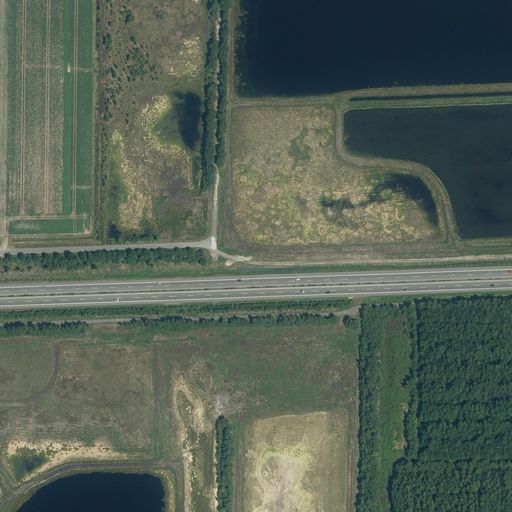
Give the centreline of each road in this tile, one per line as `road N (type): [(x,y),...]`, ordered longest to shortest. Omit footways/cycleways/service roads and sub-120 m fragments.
road 1 (track): [(219,0),(212,243),(219,253),(266,264),(511,256)]
road 2 (trunk): [(511,273),(0,291)]
road 3 (trunk): [(0,302),(511,284)]
road 4 (unclassified): [(0,252),(212,243)]
